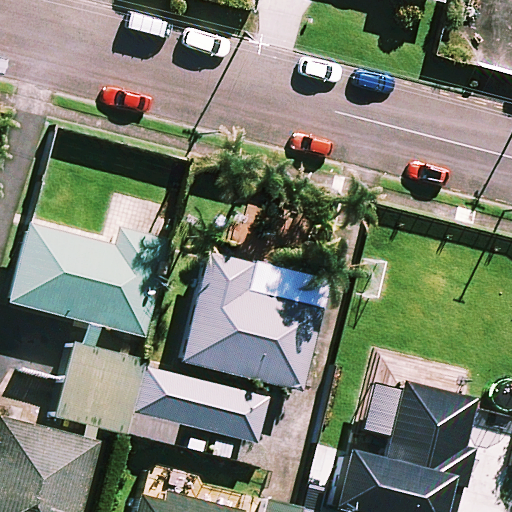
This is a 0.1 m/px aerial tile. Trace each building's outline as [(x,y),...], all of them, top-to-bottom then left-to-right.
[(156,233),(108,222),(102,245),(16,225),(0,291),(0,304),(131,336),(156,233)] [(315,281),(202,253),(175,363),(288,391),(315,281)] [(136,363),(65,346),(48,417),(163,445),(168,424),(247,443),(258,398),(134,368),(136,363)] [(309,503),(347,511),(449,511),(466,443),(455,441),(467,396),(386,376),(367,454),(324,443),(309,503)] [(0,511),(68,511),(87,443),(0,420),(0,511)] [(125,511),(223,511),(132,488),(125,511)]
